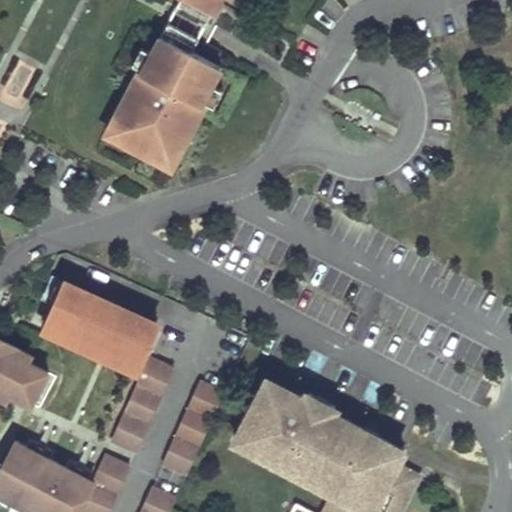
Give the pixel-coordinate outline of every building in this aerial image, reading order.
[(180,0),(152,53),(149,52),(140,69),(124,99),(128,101),(113,128),(130,137),(128,141),(141,148),(153,154),(155,151),(173,160),(187,133),(191,135),(207,105),(216,87),(213,86),(222,69),(216,66),(222,55),(208,48),(199,43),(209,25),(217,29),(232,37),(238,25),(213,11),(219,0),(180,0)] [(199,43),(208,48),(217,29),(209,25),(199,43)] [(140,69),(149,52),(142,48),(132,65),(140,69)] [(18,104),(35,67),(19,60),(2,97),(18,104)] [(214,109),(224,91),(216,87),(207,105),(214,109)] [(128,141),(130,137),(113,128),(109,135),(126,144),(128,141)] [(173,160),(155,151),(153,154),(152,158),(169,167),(173,160)] [(158,321),(65,281),(63,286),(156,327),(158,321)] [(156,327),(63,286),(47,321),(48,322),(47,324),(63,331),(60,336),(76,343),(79,338),(93,344),(90,349),(106,356),(108,350),(122,356),(120,362),(136,369),(139,361),(140,362),(156,327)] [(63,331),(47,324),(48,322),(47,321),(44,329),(60,336),(63,331)] [(0,380),(13,387),(10,392),(33,403),(49,372),(28,361),(31,355),(0,338),(0,380)] [(90,349),(93,344),(79,338),(76,343),(90,349)] [(120,362),(122,356),(108,350),(106,356),(120,362)] [(137,450),(173,366),(149,355),(113,439),(137,450)] [(188,473),(225,390),(201,379),(164,462),(188,473)] [(0,380),(0,386),(10,392),(13,387),(0,380)] [(396,511),(416,474),(380,455),(383,448),(373,443),(377,434),(331,410),(327,408),(324,413),(306,404),(309,398),(305,396),(300,394),(298,393),(296,392),(295,393),(294,393),(293,394),(292,396),(264,381),(238,430),(258,441),(254,450),(334,492),(324,511),(314,511),(295,502),(290,511),(396,511)] [(334,405),(307,391),(305,396),(309,398),(306,404),(324,413),(327,408),(331,410),(334,405)] [(258,441),(238,430),(233,439),(254,450),(258,441)] [(424,459),(377,434),(373,443),(383,448),(380,455),(416,474),(424,459)] [(88,468),(77,462),(75,465),(67,467),(50,458),(47,450),(48,447),(37,441),(35,444),(27,446),(15,440),(0,470),(0,493),(35,511),(109,511),(130,464),(106,454),(94,481),(90,479),(87,470),(88,468)] [(170,511),(177,496),(153,485),(141,511),(170,511)]
